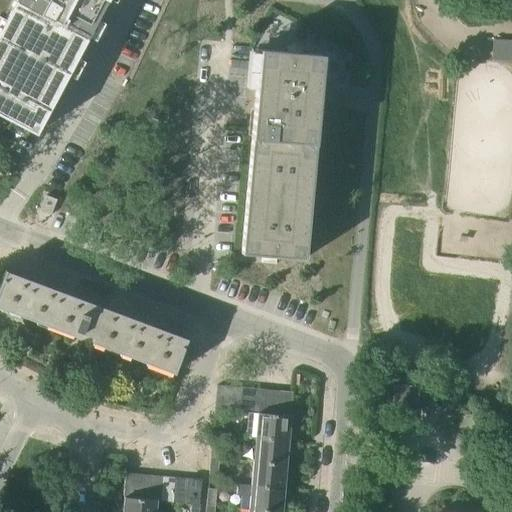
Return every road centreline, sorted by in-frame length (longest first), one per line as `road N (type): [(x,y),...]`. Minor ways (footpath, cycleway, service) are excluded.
road 1 (residential): [(331,511),(340,366),(223,316)]
road 2 (residential): [(223,316),(0,231)]
road 3 (residential): [(223,316),(178,431),(160,437),(79,426)]
